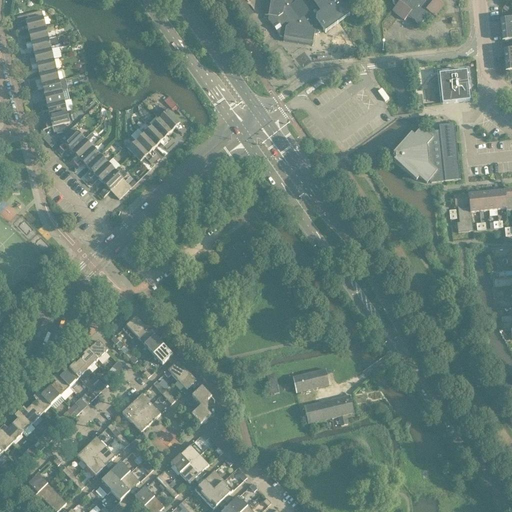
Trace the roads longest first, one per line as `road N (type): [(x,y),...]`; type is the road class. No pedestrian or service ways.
road 1 (secondary): [(509,507),(267,125)]
road 2 (secondary): [(245,143),(509,507)]
road 3 (tertiary): [(0,408),(49,358),(70,301),(119,248)]
road 4 (tertiary): [(110,239),(68,283),(40,355),(0,394)]
road 5 (tertiary): [(234,127),(110,239)]
road 6 (residential): [(0,506),(118,390)]
road 7 (tertiary): [(119,248),(245,143)]
road 8 (secondary): [(140,0),(234,127)]
road 9 (secondary): [(257,112),(180,0)]
